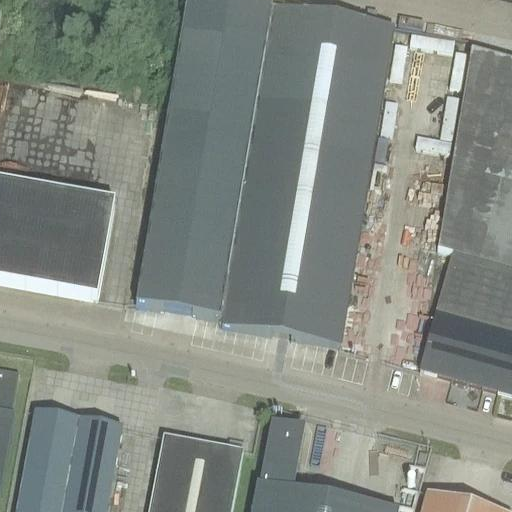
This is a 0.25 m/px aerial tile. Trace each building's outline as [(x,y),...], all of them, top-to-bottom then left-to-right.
[(222,324),(221,330),(339,350),(392,33),(198,0),(186,0),(135,309),(222,324)] [(511,66),(505,65),(470,55),(436,256),(452,260),(419,376),(511,401),(511,66)] [(0,285),(96,303),(114,207),(0,186),(0,285)] [(0,494),(14,417),(11,417),(18,377),(0,373),(0,494)] [(17,511),(106,511),(121,433),(35,417),(17,511)] [(251,511),(369,511),(331,505),(328,499),(322,503),(291,497),(302,435),(299,434),(295,428),(289,432),(271,429),(259,491),(255,491),(251,511)] [(149,511),(231,511),(242,456),(162,441),(149,511)] [(382,507),(400,503),(387,445),(369,449),(382,507)] [(478,511),(426,498),(422,511),(478,511)]
